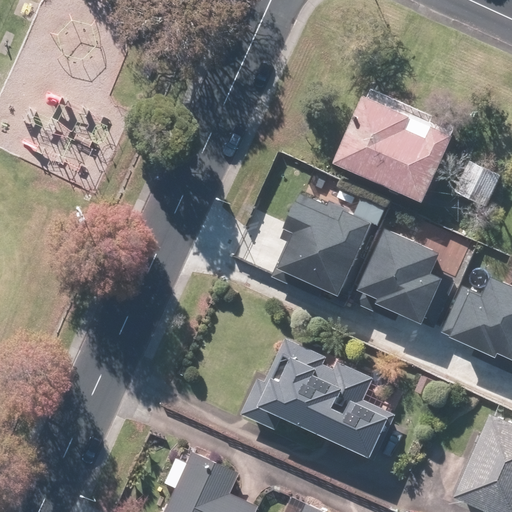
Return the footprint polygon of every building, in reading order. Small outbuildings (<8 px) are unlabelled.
[(362,99),(332,165),(421,205),(450,140),(362,99)] [(371,225),(301,191),(280,236),(287,239),(272,268),(335,299),(371,225)] [(439,256),(383,232),(355,298),(422,326),(441,280),(431,276),(439,256)] [(511,288),(491,280),(486,295),(462,286),(442,336),(511,363),(511,288)] [(281,421),(372,459),(389,418),(361,406),(373,378),(277,337),(242,418),(276,433),(281,421)] [(511,511),(511,425),(489,416),(454,497),(488,511),(511,511)] [(252,511),(254,507),(226,494),(237,471),(189,449),(160,511),(252,511)] [(325,511),(301,501),(295,511),(325,511)]
